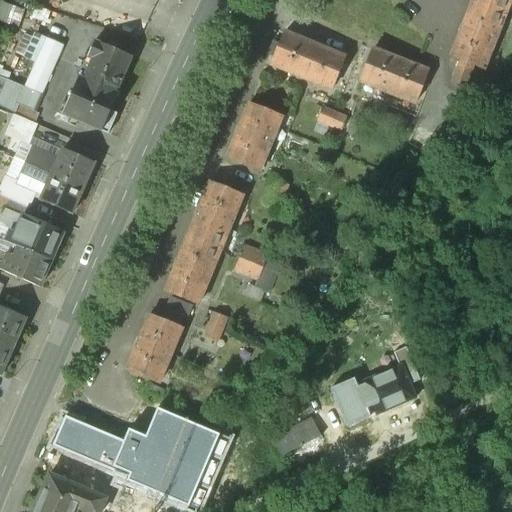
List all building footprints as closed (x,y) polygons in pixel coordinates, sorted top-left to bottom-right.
[(472,0),(462,26),(461,26),(458,32),(460,33),(450,57),(460,61),(473,66),(483,70),(510,0),(472,0)] [(344,58),(284,33),(279,45),(273,43),(268,55),(274,57),(270,66),(330,90),(335,79),(336,80),(339,73),(338,73),(344,58)] [(63,45),(47,38),(25,88),(41,95),(63,45)] [(83,79),(78,77),(59,121),(67,124),(69,118),(107,134),(116,114),(110,111),(117,94),(115,93),(131,58),(115,51),(118,45),(110,41),(107,47),(94,42),(87,57),(92,59),(83,79)] [(397,58),(397,59),(372,50),(359,83),(414,104),(427,71),(403,62),(403,61),(397,58)] [(473,66),(460,61),(451,84),(464,89),(473,66)] [(25,88),(10,81),(0,104),(0,109),(13,115),(28,121),(41,95),(25,88)] [(463,99),(432,135),(450,150),(481,114),(463,99)] [(281,118),(248,104),(238,129),(237,128),(234,134),(236,135),(226,159),(258,173),(281,118)] [(334,113),(322,108),(317,121),(329,126),(334,113)] [(346,118),(334,113),(329,126),(341,131),(346,118)] [(407,123),(382,114),(377,127),(402,136),(407,123)] [(28,121),(13,115),(4,136),(28,146),(37,125),(28,121)] [(58,158),(32,147),(25,163),(51,174),(58,158)] [(94,163),(62,150),(51,174),(51,175),(83,189),(94,163)] [(24,163),(14,159),(10,169),(8,168),(8,169),(20,174),(24,163)] [(25,163),(24,163),(20,174),(46,186),(51,175),(25,163)] [(20,174),(8,169),(0,186),(0,196),(8,200),(15,184),(20,174)] [(46,186),(20,174),(15,184),(42,195),(46,186)] [(83,189),(51,175),(46,186),(42,195),(41,196),(39,201),(71,214),(83,189)] [(287,186),(275,180),(270,193),(282,198),(287,186)] [(197,214),(177,261),(176,261),(173,267),(174,268),(165,292),(197,305),(242,196),(209,183),(199,207),(198,207),(195,213),(197,214)] [(42,195),(15,184),(8,200),(26,208),(29,209),(36,194),(41,196),(42,195)] [(282,198),(270,193),(265,205),(278,210),(282,198)] [(8,200),(0,196),(0,206),(5,208),(17,214),(22,216),(23,215),(26,208),(8,200)] [(0,239),(5,242),(10,230),(17,214),(5,208),(0,220),(0,239)] [(17,214),(10,230),(15,232),(22,216),(17,214)] [(63,232),(23,215),(22,216),(15,232),(10,230),(5,242),(15,246),(50,262),(63,232)] [(0,269),(7,254),(11,256),(15,246),(5,242),(0,239),(0,269)] [(50,262),(15,246),(11,256),(7,254),(0,269),(0,270),(39,287),(50,262)] [(267,257),(243,247),(233,271),(257,281),(262,268),(267,258),(267,257)] [(281,263),(267,258),(262,268),(276,273),(277,274),(281,263)] [(276,273),(262,268),(257,281),(254,288),(263,292),(263,293),(268,294),(276,273)] [(192,307),(170,298),(165,309),(187,318),(192,307)] [(0,307),(0,342),(13,348),(26,318),(0,307)] [(187,318),(165,309),(161,321),(181,329),(182,329),(187,318)] [(226,319),(213,313),(209,325),(222,330),(226,319)] [(161,321),(148,316),(138,340),(137,339),(134,346),(136,346),(126,371),(159,384),(181,329),(161,321)] [(222,330),(209,325),(204,337),(217,343),(222,330)] [(0,376),(13,348),(0,342),(0,376)] [(400,366),(361,383),(371,405),(378,402),(382,412),(414,398),(400,366)] [(375,415),(371,405),(361,383),(357,372),(328,385),(346,428),(375,415)] [(163,391),(149,385),(146,392),(160,398),(163,391)] [(191,502),(223,428),(160,402),(148,430),(131,423),(126,434),(116,458),(133,465),(129,475),(191,502)] [(116,458),(126,434),(68,409),(55,441),(113,465),(116,458)] [(310,419),(266,441),(276,458),(318,436),(310,419)] [(48,475),(32,511),(75,511),(77,509),(85,491),(48,475)] [(99,511),(105,500),(85,491),(77,509),(84,511),(99,511)]
